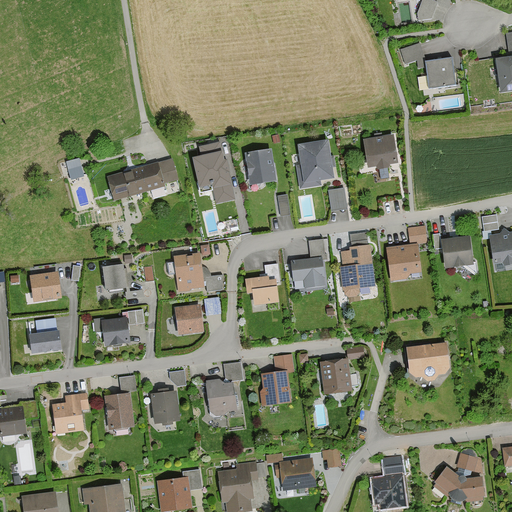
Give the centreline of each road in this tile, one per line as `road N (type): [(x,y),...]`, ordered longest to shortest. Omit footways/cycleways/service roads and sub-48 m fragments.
road 1 (residential): [(230,356),(233,267),(251,242),(511,200)]
road 2 (residential): [(230,356),(0,385)]
road 3 (residential): [(332,511),(357,460),(378,445),(511,429)]
road 4 (residential): [(123,0),(152,142)]
